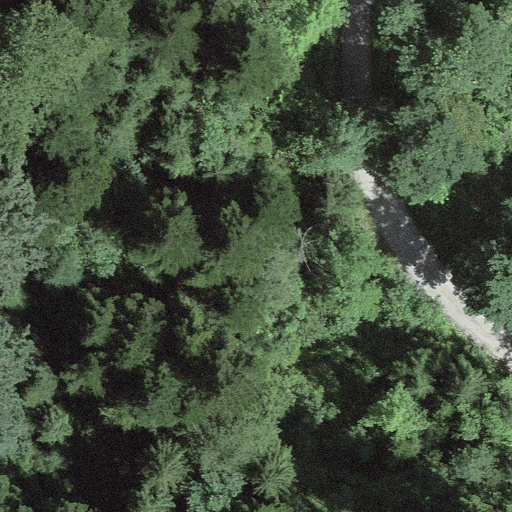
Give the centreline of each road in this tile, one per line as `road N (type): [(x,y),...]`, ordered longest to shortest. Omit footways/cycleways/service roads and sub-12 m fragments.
road 1 (unclassified): [(511,353),(431,283),(380,190),(359,91),(359,0)]
road 2 (track): [(102,448),(0,191)]
